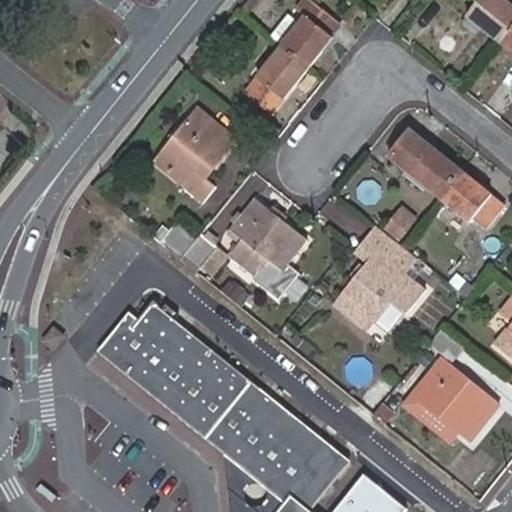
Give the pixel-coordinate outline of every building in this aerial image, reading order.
[(271,38),(282,46),(310,69),(334,38),(331,36),(340,24),(308,0),(302,0),(295,9),(305,17),(299,24),(289,16),(271,38)] [(480,0),(467,16),(503,45),(511,33),(511,5),(505,0),(480,0)] [(511,33),(503,45),(511,52),(511,33)] [(310,69),(282,46),(244,94),(273,117),(310,69)] [(215,188),(207,182),(197,174),(224,139),(204,122),(208,116),(198,108),(152,165),(203,204),(215,188)] [(197,174),(207,182),(239,141),(208,116),(204,122),(224,139),(197,174)] [(440,198),(462,171),(410,130),(388,157),(440,198)] [(505,205),(462,171),(440,198),(470,222),(474,217),(488,228),(505,205)] [(307,240),(256,199),(231,230),(283,271),(307,240)] [(330,203),(324,216),(361,233),(367,221),(330,203)] [(397,240),(415,215),(398,203),(380,228),(397,240)] [(180,218),(160,243),(181,260),(185,255),(201,235),(180,218)] [(401,246),(381,229),(368,246),(376,253),(367,265),(334,306),(369,333),(391,304),(406,316),(427,291),(412,279),(405,274),(418,259),(401,246)] [(218,248),(201,235),(185,255),(202,269),(218,248)] [(376,253),(368,246),(358,258),(367,265),(376,253)] [(466,298),(482,279),(469,269),(460,281),(464,284),(458,292),(466,298)] [(171,317),(149,299),(135,317),(112,347),(293,493),(277,511),(406,511),(407,511),(364,477),(335,511),(317,511),(314,509),(352,462),(171,317)] [(135,317),(130,313),(98,352),(226,455),(225,456),(231,511),(277,511),(293,493),(112,347),(135,317)] [(511,358),(511,328),(498,347),(511,358)] [(453,362),(464,348),(441,330),(430,344),(453,362)] [(371,380),(370,356),(346,357),(347,381),(371,380)] [(414,395),(458,429),(470,439),(497,405),(441,361),(414,395)] [(449,439),(458,429),(414,395),(406,405),(449,439)]
